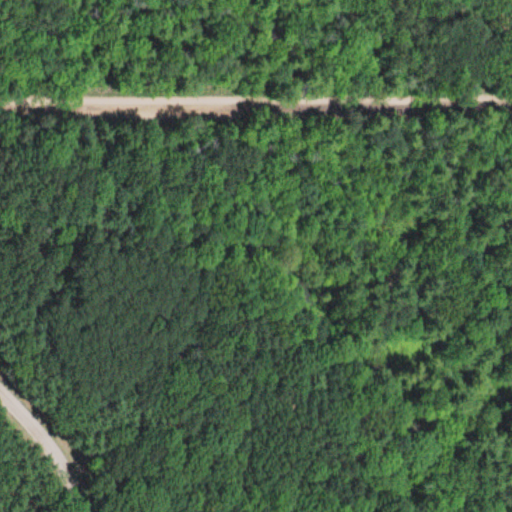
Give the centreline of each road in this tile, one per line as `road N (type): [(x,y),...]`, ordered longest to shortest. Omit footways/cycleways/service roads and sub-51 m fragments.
road 1 (residential): [(511,111),(0,114)]
road 2 (residential): [(85,511),(85,497),(38,421),(0,380)]
